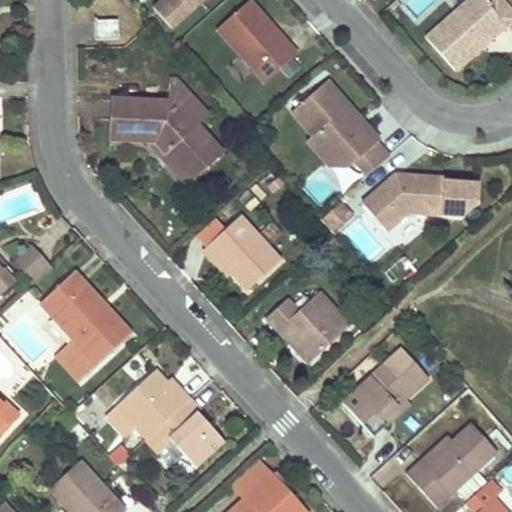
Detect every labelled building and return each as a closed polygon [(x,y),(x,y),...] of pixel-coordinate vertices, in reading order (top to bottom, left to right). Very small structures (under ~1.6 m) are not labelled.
[(163,0),(155,7),(158,12),(169,2),(182,18),(195,7),(188,0),(163,0)] [(511,27),(511,9),(503,0),(487,0),(485,2),(482,0),(467,0),(425,38),(455,71),(481,48),(477,44),(487,36),(490,40),(505,27),(508,31),(511,27)] [(249,1),(216,30),(263,83),(296,54),(273,29),(249,1)] [(169,2),(158,12),(172,27),(182,18),(169,2)] [(97,41),(118,40),(118,21),(97,21),(97,41)] [(481,48),(490,40),(487,36),(477,44),(481,48)] [(379,141),(366,126),(362,130),(360,127),(358,124),(361,121),(326,81),(290,113),(311,136),(306,141),(328,167),(348,168),(354,162),(366,176),(388,157),(375,143),(379,141)] [(185,120),(198,108),(175,82),(169,82),(169,103),(185,120)] [(169,103),(111,101),(111,142),(146,142),(172,172),(181,164),(194,178),(212,161),(199,147),(207,140),(195,127),(206,116),(198,108),(185,120),(169,103)] [(366,126),(361,121),(358,124),(360,127),(362,130),(366,126)] [(199,147),(212,161),(220,154),(207,140),(199,147)] [(172,172),(185,186),(194,178),(181,164),(172,172)] [(362,203),(387,232),(408,214),(461,218),(478,204),(480,186),(445,183),(445,178),(402,175),(396,175),(362,203)] [(320,219),(333,233),(353,215),(340,201),(320,219)] [(202,251),(207,257),(213,263),(217,259),(247,290),(278,261),(237,218),(225,230),(207,246),(202,251)] [(198,237),(207,246),(225,230),(216,220),(198,237)] [(14,261),(34,284),(52,269),(32,245),(14,261)] [(3,273),(0,270),(0,299),(20,282),(8,269),(3,273)] [(132,338),(75,275),(40,306),(72,341),(57,355),(82,381),(132,338)] [(348,326),(318,293),(297,312),(276,332),(306,365),(348,326)] [(287,301),(266,321),(276,332),(297,312),(287,301)] [(402,351),(344,405),(375,439),(387,427),(382,421),(428,379),(402,351)] [(147,441),(168,422),(190,402),(175,385),(170,390),(155,374),(136,392),(116,410),(139,435),(146,442),(147,441)] [(0,437),(21,414),(0,394),(0,402),(5,408),(0,413),(0,437)] [(202,413),(190,402),(168,422),(147,441),(160,455),(171,446),(182,459),(195,473),(223,446),(197,418),(202,413)] [(139,435),(116,410),(103,421),(126,446),(139,435)] [(420,463),(414,469),(407,474),(438,508),(456,492),(465,503),(469,500),(486,484),(477,473),(498,454),(472,425),(425,468),(420,463)] [(171,446),(160,455),(169,464),(176,465),(182,459),(171,446)] [(130,457),(120,447),(109,458),(118,468),(130,457)] [(236,497),(242,504),(272,477),(258,462),(237,481),(244,489),(236,497)] [(69,511),(122,511),(79,463),(49,489),(69,511)] [(242,504),(233,511),(303,511),(272,477),(242,504)] [(477,511),(505,511),(494,500),(502,493),(490,480),(486,484),(469,500),(479,511),(477,511)] [(244,489),(237,481),(229,489),(236,497),(244,489)]
